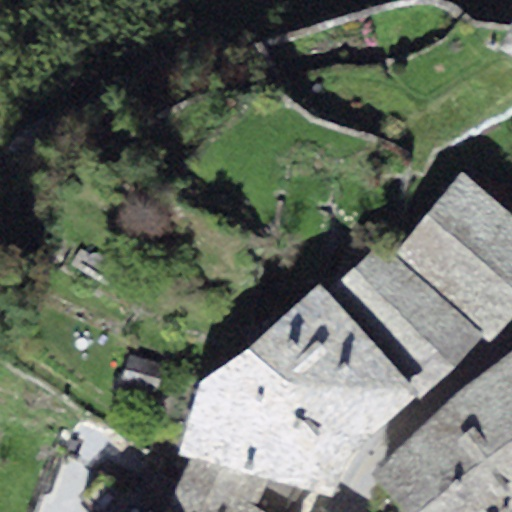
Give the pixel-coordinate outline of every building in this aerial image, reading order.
[(511,26),(498,51),(511,59),(511,26)] [(463,174),(395,257),(379,245),(324,293),(417,398),(484,339),(488,344),(511,316),(511,217),(507,212),(479,188),(463,174)] [(511,197),(489,177),(479,188),(507,212),(511,206),(511,197)] [(324,293),(317,285),(249,349),(348,459),(417,398),(324,293)] [(348,459),(249,349),(195,386),(176,459),(188,461),(332,497),(348,459)] [(511,511),(511,355),(450,396),(370,477),(401,511),(511,511)] [(164,511),(322,511),(332,497),(188,461),(164,511)]
